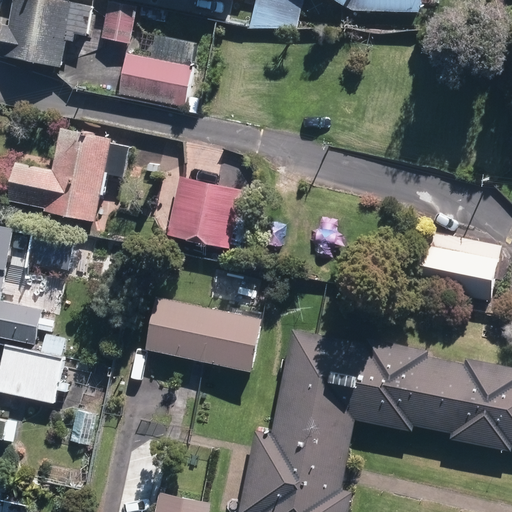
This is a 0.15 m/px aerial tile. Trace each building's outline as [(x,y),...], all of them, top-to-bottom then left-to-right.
[(95,8),(50,0),(16,0),(11,29),(4,28),(0,50),(0,58),(63,71),(69,44),(76,45),(77,36),(89,38),(95,8)] [(260,0),(254,27),(296,29),(303,0),(333,0),(344,7),(353,11),(388,12),(421,13),(421,0),(260,0)] [(139,8),(111,3),(103,41),(132,47),(139,8)] [(317,36),(281,34),(280,59),(316,61),(317,36)] [(151,60),(129,55),(121,96),(187,109),(199,44),(156,36),(151,60)] [(451,49),(422,47),(421,65),(450,67),(451,49)] [(242,62),(209,59),(208,75),(241,77),(242,62)] [(244,91),(206,87),(204,109),(242,112),(244,91)] [(376,132),(343,128),(341,144),(374,148),(376,132)] [(54,170),(16,162),(8,200),(44,208),(44,212),(96,222),(102,195),(104,195),(109,174),(125,177),(131,148),(112,144),(113,141),(63,130),(54,170)] [(243,190),(181,176),(167,235),(229,249),(243,190)] [(17,230),(0,226),(0,336),(36,344),(43,310),(2,302),(17,230)] [(351,233),(333,230),(329,262),(347,265),(351,233)] [(76,241),(35,233),(31,257),(72,265),(76,241)] [(495,259),(417,246),(408,298),(487,311),(495,259)] [(261,319),(156,297),(145,349),(250,372),(261,319)] [(359,419),(511,449),(511,370),(289,327),(251,511),(357,511),(361,492),(345,489),(359,419)] [(65,357),(6,345),(0,375),(0,393),(55,405),(65,357)] [(97,412),(74,408),(69,439),(92,443),(97,412)] [(0,439),(15,442),(18,422),(0,418),(0,439)] [(211,511),(214,502),(160,491),(156,511),(211,511)]
